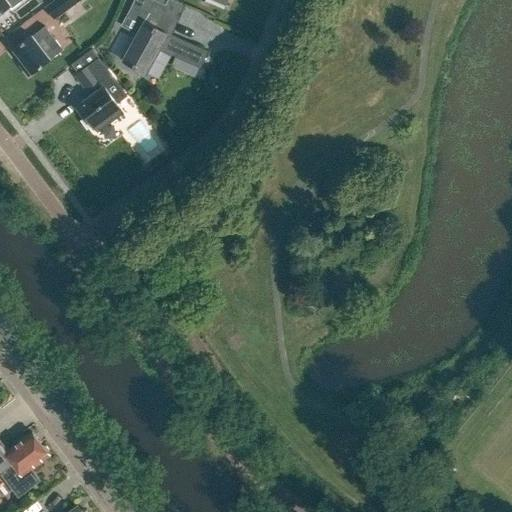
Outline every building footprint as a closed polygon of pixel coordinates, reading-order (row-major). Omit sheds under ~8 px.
[(0,0),(0,12),(9,6),(12,9),(24,0),(0,0)] [(80,0),(55,0),(45,7),(54,20),(81,1),(80,0)] [(170,35),(155,28),(167,0),(133,0),(132,3),(150,12),(146,21),(124,61),(147,74),(160,49),(201,66),(208,51),(170,35)] [(62,49),(52,36),(44,26),(13,50),(23,63),(19,66),(28,77),(32,74),(51,60),(50,59),(62,49)] [(122,111),(104,87),(110,83),(94,61),(75,74),(92,97),(78,107),(96,131),(122,111)] [(5,452),(0,445),(0,472),(13,463),(17,468),(7,475),(19,492),(35,480),(29,471),(50,455),(49,453),(49,450),(47,447),(43,445),(33,432),(5,452)]
